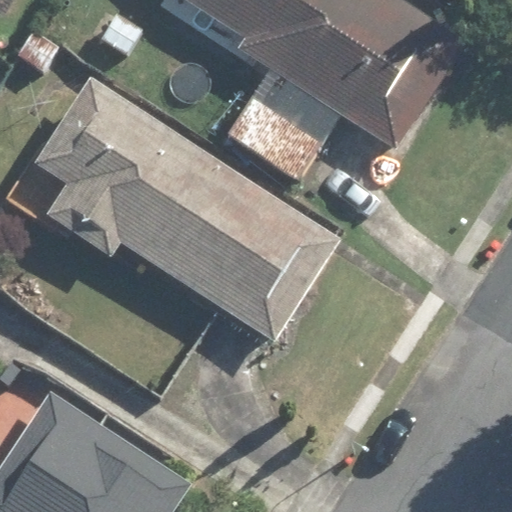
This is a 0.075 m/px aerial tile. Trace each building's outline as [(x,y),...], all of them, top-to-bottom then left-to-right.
[(20,0),(0,0),(0,65),(31,86),(54,50),(8,19),(20,0)] [(165,0),(272,72),(227,138),(299,187),(344,120),(393,154),(465,47),(395,0),(165,0)] [(456,0),(473,11),(480,0),(456,0)] [(115,11),(94,49),(131,70),(153,32),(115,11)] [(344,244),(96,84),(42,168),(74,188),(50,225),(117,268),(126,253),(276,349),(344,244)] [(178,511),(196,486),(55,394),(45,408),(15,389),(0,411),(0,470),(4,473),(0,479),(0,511),(178,511)]
